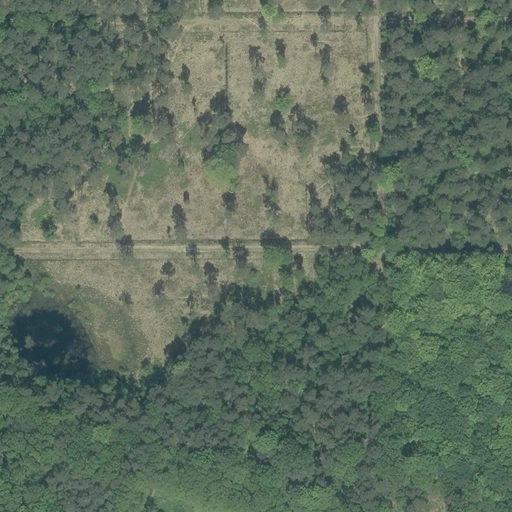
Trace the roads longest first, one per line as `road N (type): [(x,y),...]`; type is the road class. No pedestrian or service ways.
road 1 (track): [(383,247),(0,250)]
road 2 (track): [(511,247),(383,247)]
